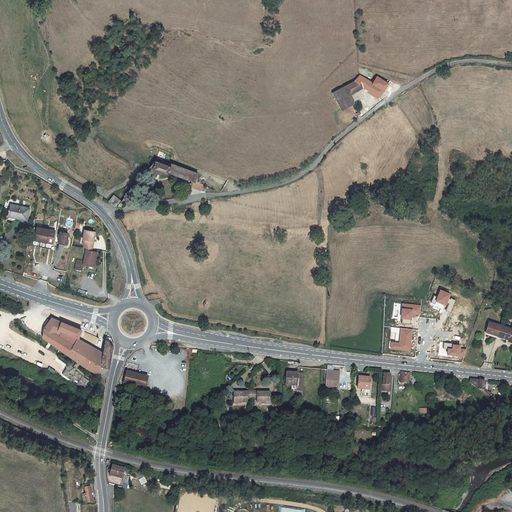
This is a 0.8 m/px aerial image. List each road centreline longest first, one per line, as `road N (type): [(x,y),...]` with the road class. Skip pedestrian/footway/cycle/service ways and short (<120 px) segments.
road 1 (primary): [(421,366),(181,334)]
road 2 (unclassified): [(356,123),(445,65),(511,64)]
road 3 (unclassified): [(356,123),(287,181),(209,197)]
road 4 (primary): [(113,377),(99,453),(103,511)]
